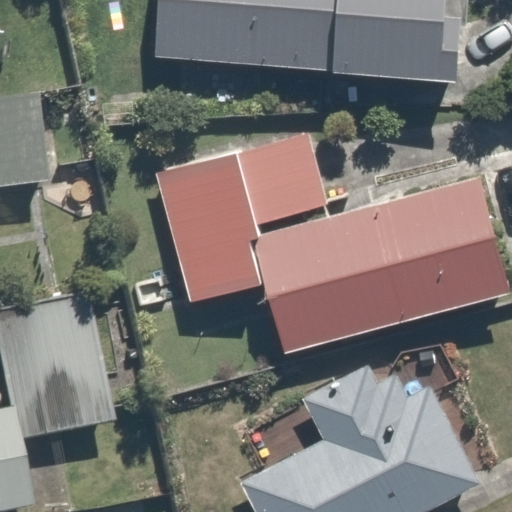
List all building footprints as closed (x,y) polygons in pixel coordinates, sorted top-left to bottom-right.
[(467,0),(168,0),(163,65),(460,90),(467,0)] [(41,114),(0,114),(0,198),(43,198),(41,114)] [(320,140),(166,177),(197,308),(273,290),(290,362),(511,309),(511,207),(505,179),(339,219),(320,140)] [(0,425),(0,511),(34,511),(24,447),(111,432),(90,310),(0,326),(0,398),(5,425),(0,425)] [(458,511),(498,487),(436,387),(420,397),(393,354),(307,408),(328,441),(241,495),(251,511),(458,511)]
